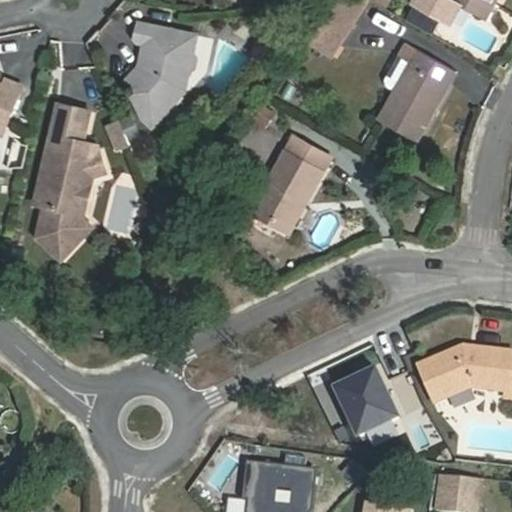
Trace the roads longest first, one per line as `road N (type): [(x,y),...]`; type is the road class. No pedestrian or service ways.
road 1 (residential): [(482,278),(347,277),(188,351),(169,380)]
road 2 (residential): [(192,411),(482,278)]
road 3 (residential): [(511,124),(495,157),(482,278)]
road 4 (residential): [(104,412),(0,330)]
